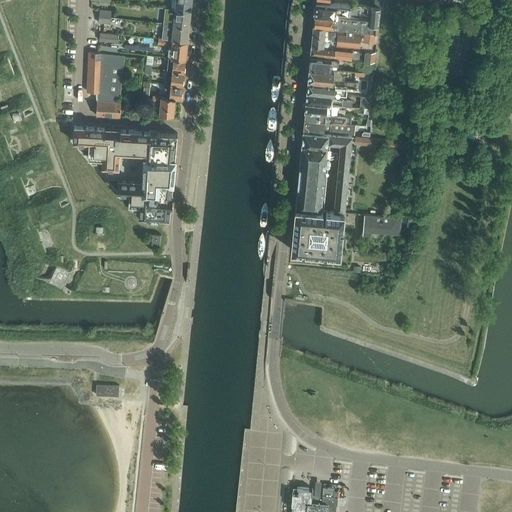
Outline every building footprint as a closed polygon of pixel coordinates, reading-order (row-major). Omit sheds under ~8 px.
[(175,0),(175,8),(191,10),(191,0),(175,0)] [(331,0),(316,0),(315,12),(337,14),(338,8),(351,10),(351,11),(370,13),(370,5),(333,0),(331,0)] [(380,6),(370,5),(370,13),(369,18),(369,23),(378,24),(380,6)] [(173,24),(189,25),(191,10),(175,8),(173,24)] [(110,23),(111,11),(99,9),(98,21),(110,23)] [(315,12),(314,25),(332,27),(341,28),(362,29),(377,31),(378,24),(369,23),(369,18),(337,15),(337,14),(315,12)] [(171,39),(187,41),(189,25),(173,24),(171,39)] [(332,27),(314,25),(312,44),(323,45),(324,43),(372,47),(373,40),(361,38),(362,29),(341,28),(332,27)] [(45,29),(43,67),(55,68),(57,30),(45,29)] [(377,31),(362,29),(361,38),(373,40),(376,40),(377,31)] [(117,42),(118,34),(100,32),(99,39),(117,42)] [(187,41),(171,39),(158,37),(158,43),(172,44),(171,57),(185,59),(187,41)] [(323,45),(312,44),(311,54),(325,56),(339,57),(367,60),(374,60),(375,51),(343,49),(323,46),(323,45)] [(87,90),(98,91),(97,99),(96,99),(96,114),(120,115),(120,101),(117,100),(117,92),(121,92),(124,55),(89,51),(87,90)] [(338,63),(339,57),(325,56),(311,54),(310,65),(337,68),(337,63),(338,63)] [(167,70),(184,72),(185,59),(171,57),(169,57),(167,70)] [(310,65),(308,78),(343,81),(345,68),(343,68),(343,69),(337,68),(310,65)] [(184,72),(167,70),(166,83),(182,85),(184,72)] [(308,78),(307,89),(331,92),(346,93),(347,85),(356,86),(356,82),(343,81),(308,78)] [(166,91),(165,96),(169,96),(169,97),(175,97),(175,98),(181,99),(182,85),(166,83),(165,91),(166,91)] [(307,89),(306,101),(337,104),(352,106),(352,100),(342,99),(342,100),(333,99),(332,101),(330,100),(331,92),(307,89)] [(173,114),(175,98),(175,97),(169,97),(169,96),(165,96),(153,95),(152,100),(160,101),(159,113),(173,114)] [(306,101),(305,109),(326,111),(326,112),(331,113),(331,114),(344,115),(345,110),(336,109),(337,104),(306,101)] [(305,109),(304,117),(325,120),(325,122),(330,122),(331,120),(351,122),(351,116),(344,115),(331,114),(331,118),(325,118),(326,112),(326,111),(305,109)] [(0,130),(22,122),(18,111),(0,117),(0,130)] [(304,117),(303,128),(332,130),(354,133),(355,123),(351,122),(331,120),(330,122),(325,122),(325,120),(304,117)] [(74,125),(73,141),(88,142),(88,156),(102,157),(102,170),(118,181),(117,191),(129,191),(128,203),(140,204),(139,216),(169,217),(170,205),(171,206),(172,192),(171,192),(172,182),(173,182),(176,156),(175,156),(177,132),(158,131),(158,134),(150,133),(150,130),(121,129),(121,127),(74,125)] [(303,130),(301,145),(327,148),(327,142),(328,133),(303,130)] [(334,211),(340,211),(344,212),(351,135),(328,133),(327,142),(341,144),(334,211)] [(417,149),(418,142),(356,136),(355,143),(417,149)] [(296,189),(297,189),(295,207),(320,210),(327,148),(301,145),(300,161),(299,161),(296,189)] [(58,215),(54,202),(23,214),(28,227),(58,215)] [(340,211),(334,211),(320,210),(295,207),(290,253),(336,258),(340,211)] [(400,233),(401,217),(364,213),(362,233),(371,234),(371,230),(400,233)] [(159,246),(160,234),(152,233),(150,245),(159,246)] [(70,273),(55,267),(48,284),(70,293),(71,289),(64,286),(70,273)] [(96,384),(96,394),(119,395),(119,385),(96,384)] [(313,488),(292,486),(290,511),(335,511),(336,489),(334,489),(334,488),(323,487),(322,494),(312,493),(313,488)]
